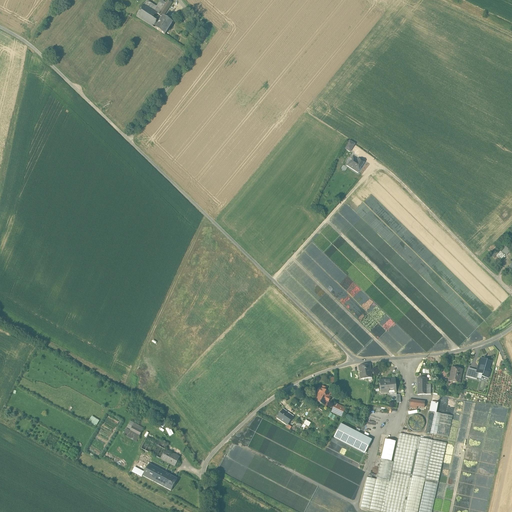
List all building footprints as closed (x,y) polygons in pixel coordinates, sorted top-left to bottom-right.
[(148,0),(146,0),(143,5),(159,14),(167,2),(163,0),(159,0),(157,5),(148,0)] [(167,0),(167,2),(159,14),(163,17),(172,3),(167,0)] [(163,17),(159,14),(143,5),(136,16),(155,29),(163,17)] [(120,17),(121,14),(120,11),(119,9),(116,7),(113,7),(110,7),(108,9),(106,11),(106,14),(106,17),(108,20),(110,22),(113,22),(116,21),(119,20),(120,17)] [(172,23),(163,17),(155,29),(165,35),(172,23)] [(350,140),(345,149),(351,152),(356,143),(350,140)] [(353,157),(347,166),(354,170),(360,160),(358,159),(357,159),(353,157)] [(360,160),(354,170),(358,173),(364,163),(360,160)] [(506,247),(497,257),(501,260),(510,250),(506,247)] [(487,360),(480,359),(476,373),(482,374),(482,376),(488,378),(490,371),(488,370),(491,362),(487,361),(487,360)] [(370,364),(359,366),(361,379),(372,378),(370,364)] [(463,370),(451,367),(450,374),(461,376),(463,370)] [(461,376),(450,374),(449,381),(460,383),(461,376)] [(427,378),(417,378),(417,395),(430,394),(430,385),(427,385),(427,378)] [(395,379),(379,381),(380,394),(388,393),(387,391),(396,390),(395,379)] [(326,389),(324,388),(323,389),(322,389),(319,388),(317,392),(319,393),(328,397),(331,393),(325,391),(326,389)] [(328,397),(319,393),(316,399),(325,404),(328,397)] [(425,402),(409,400),(409,408),(417,409),(417,407),(424,408),(425,402)] [(456,404),(436,401),(431,400),(431,403),(430,407),(435,408),(434,410),(453,414),(456,404)] [(343,408),(335,405),(332,412),(340,415),(343,408)] [(283,409),(277,417),(287,424),(287,425),(288,424),(293,417),(283,409)] [(453,416),(435,412),(430,433),(448,437),(453,416)] [(92,416),(89,422),(97,426),(100,420),(92,416)] [(142,432),(133,427),(134,423),(131,421),(126,429),(140,437),(142,432)] [(144,429),(134,423),(133,427),(142,432),(144,429)] [(372,440),(341,424),(334,437),(365,453),(372,440)] [(140,437),(126,429),(123,435),(137,442),(140,437)] [(419,437),(399,433),(393,462),(389,482),(382,511),(402,511),(409,480),(411,480),(411,478),(412,478),(412,475),(410,475),(419,437)] [(149,434),(146,440),(166,450),(169,445),(149,434)] [(412,478),(404,511),(417,511),(433,440),(420,438),(412,475),(412,478)] [(166,450),(146,440),(141,449),(161,460),(166,450)] [(434,441),(418,511),(431,511),(447,443),(434,441)] [(180,458),(166,450),(161,460),(175,467),(180,458)] [(393,462),(381,459),(376,479),(389,482),(393,462)] [(166,474),(150,464),(143,476),(160,485),(166,474)] [(142,477),(145,472),(135,467),(132,472),(142,477)] [(178,480),(166,474),(160,485),(171,491),(178,480)] [(376,479),(367,477),(360,508),(378,511),(382,511),(389,482),(376,479)]
